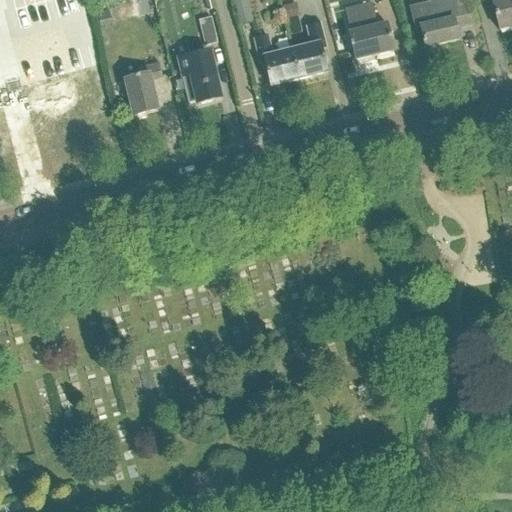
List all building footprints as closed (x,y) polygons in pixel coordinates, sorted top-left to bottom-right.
[(233,0),(240,28),(254,25),(248,0),(233,0)] [(458,33),(474,29),(469,7),(467,0),(450,0),(410,10),(415,32),(422,31),(425,43),(424,43),(425,47),(426,47),(427,52),(460,44),(458,33)] [(511,31),(511,0),(502,0),(503,2),(492,4),(500,34),(511,31)] [(389,27),(380,29),(373,4),(346,11),(352,36),(350,37),(352,47),(351,48),(352,52),(353,52),(357,65),(358,64),(359,69),(375,65),(374,60),(396,55),(389,27)] [(113,26),(109,12),(96,16),(100,30),(113,26)] [(206,49),(218,46),(212,20),(200,23),(206,49)] [(292,54),(299,82),(328,75),(322,52),(327,51),(320,25),(308,28),(313,49),(292,54)] [(299,82),(292,54),(274,58),(269,38),(255,41),(261,66),(265,65),(271,89),(299,82)] [(198,105),(198,108),(222,102),(214,69),(210,70),(207,55),(177,62),(188,108),(198,105)] [(146,121),(147,118),(159,115),(151,84),(163,81),(159,66),(157,57),(139,61),(141,70),(143,77),(125,81),(126,84),(135,121),(138,120),(140,122),(146,121)] [(0,125),(0,126),(11,155),(68,134),(58,105),(0,125)]
